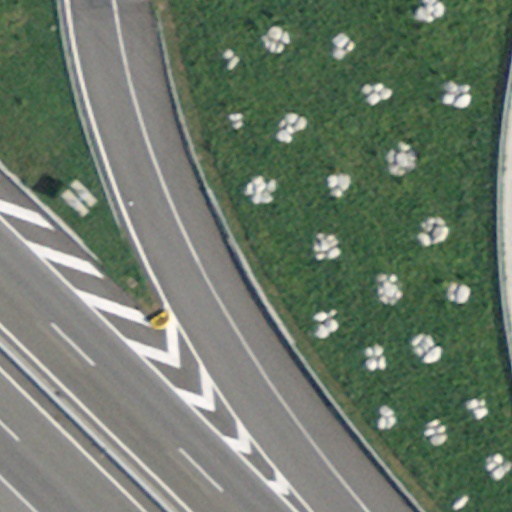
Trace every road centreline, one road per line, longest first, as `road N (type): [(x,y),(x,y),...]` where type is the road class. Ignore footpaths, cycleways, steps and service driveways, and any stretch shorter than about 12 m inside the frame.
road 1 (motorway): [(357,511),(298,452),(191,256),(141,92),(125,0)]
road 2 (motorway): [(243,511),(0,279)]
